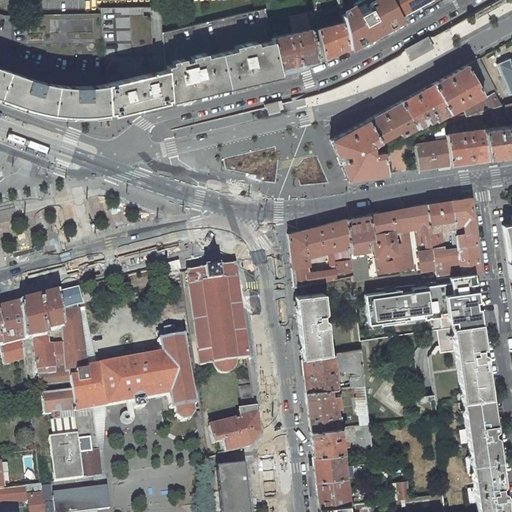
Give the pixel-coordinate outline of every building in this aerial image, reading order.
[(337,0),(348,48),(400,19),(398,15),(389,0),(337,0)] [(389,0),(398,15),(424,0),(389,0)] [(424,0),(398,15),(400,19),(434,0),(424,0)] [(101,8),(106,83),(108,113),(112,112),(167,100),(169,99),(167,69),(166,65),(162,33),(160,7),(135,7),(101,8)] [(272,37),(264,8),(162,33),(166,65),(167,69),(169,99),(278,72),(274,48),(272,37)] [(316,30),(323,59),(348,48),(339,8),(333,9),(334,14),(310,20),(313,31),(316,30)] [(317,60),(310,28),(306,12),(289,16),(293,32),(272,37),(274,48),(278,72),(317,60)] [(406,52),(410,59),(432,47),(429,43),(426,37),(405,49),(406,52)] [(477,58),(466,64),(475,83),(487,77),(477,58)] [(511,63),(511,64),(509,58),(496,64),(509,95),(511,93),(511,63)] [(432,83),(448,112),(481,94),(475,83),(466,64),(432,83)] [(0,98),(30,108),(47,112),(61,114),(74,115),(100,114),(108,113),(106,83),(90,86),(72,86),(45,82),(38,80),(27,78),(0,67),(0,98)] [(494,92),(487,77),(475,83),(481,94),(483,98),(492,93),(494,92)] [(448,112),(432,83),(400,101),(414,127),(415,128),(427,121),(428,122),(434,119),(435,120),(448,112)] [(484,100),(488,108),(499,105),(492,93),(483,98),(484,100)] [(464,113),(465,117),(481,110),(488,108),(484,100),(463,111),(464,113)] [(277,101),(264,104),(266,113),(279,110),(277,101)] [(366,120),(379,141),(398,130),(401,134),(414,127),(400,101),(366,120)] [(483,122),(488,158),(511,154),(511,102),(499,105),(488,108),(481,110),(482,117),(491,114),(492,116),(506,113),(505,112),(507,112),(509,120),(511,119),(511,122),(511,124),(506,125),(504,116),(496,117),(497,127),(488,128),(487,121),(483,122)] [(446,139),(450,164),(488,158),(483,122),(482,117),(481,110),(465,117),(464,117),(465,120),(467,130),(446,134),(446,139)] [(347,179),(387,173),(382,151),(371,153),(371,145),(379,141),(366,120),(334,136),(330,138),(331,140),(347,179)] [(418,169),(450,164),(446,139),(414,144),(418,169)] [(470,197),(450,200),(454,229),(457,248),(460,271),(461,275),(473,273),(481,272),(470,197)] [(450,200),(426,204),(435,266),(447,263),(445,250),(444,246),(443,241),(441,239),(440,231),(454,229),(450,200)] [(418,252),(420,270),(435,268),(435,266),(426,204),(345,219),(352,274),(352,280),(369,278),(365,249),(367,249),(366,239),(370,238),(377,274),(411,268),(408,242),(409,242),(406,224),(413,223),(417,245),(425,244),(426,250),(418,252)] [(511,213),(509,214),(510,224),(501,225),(509,277),(511,276),(511,213)] [(352,274),(345,219),(287,234),(293,286),(322,280),(352,274)] [(457,248),(445,250),(447,263),(435,266),(435,268),(436,275),(460,271),(457,248)] [(169,275),(180,274),(178,262),(167,264),(168,275),(169,275)] [(234,360),(247,358),(233,265),(211,268),(186,271),(199,365),(212,363),(213,366),(215,369),(218,372),(220,373),(224,373),(229,372),(232,369),(234,366),(235,363),(234,360)] [(473,273),(461,275),(467,317),(479,315),(475,290),(471,291),(470,284),(474,283),(473,273)] [(182,289),(180,274),(169,275),(171,288),(174,291),(182,289)] [(480,323),(479,315),(467,317),(461,275),(449,277),(450,282),(411,288),(411,291),(400,293),(399,289),(363,295),(368,324),(380,323),(380,325),(404,322),(404,319),(423,316),(424,319),(440,316),(439,313),(446,313),(446,315),(447,322),(450,321),(454,321),(455,327),(480,323)] [(77,288),(57,292),(60,310),(81,304),(77,288)] [(177,313),(185,312),(182,289),(174,291),(177,313)] [(32,340),(39,395),(71,390),(68,373),(64,373),(62,343),(48,344),(47,336),(46,333),(61,329),(60,310),(57,292),(55,292),(19,302),(23,341),(32,340)] [(323,292),(298,295),(299,304),(296,308),(300,346),(304,349),(305,357),(329,353),(326,321),(324,319),(322,318),(322,310),(325,309),(323,292)] [(22,341),(23,341),(19,302),(0,307),(0,349),(3,364),(24,359),(22,341)] [(84,308),(83,307),(79,309),(86,368),(96,366),(84,308)] [(86,368),(79,309),(61,329),(62,343),(64,373),(68,373),(71,390),(39,395),(42,414),(54,413),(73,410),(73,412),(92,409),(104,406),(132,401),(133,409),(144,407),(143,399),(167,395),(170,409),(173,409),(175,416),(181,421),(189,419),(193,413),(192,406),(195,405),(190,377),(184,343),(181,327),(173,329),(173,327),(163,329),(163,331),(155,332),(159,354),(96,366),(86,368)] [(484,348),(480,323),(455,327),(451,327),(452,340),(456,339),(458,352),(454,352),(460,390),(463,393),(465,401),(466,409),(463,413),(466,437),(470,436),(471,447),(468,447),(469,453),(472,456),(474,464),(475,472),(472,475),(473,481),(476,481),(478,491),(474,492),(477,511),(507,511),(505,493),(504,492),(503,491),(501,490),(500,486),(502,485),(503,484),(503,483),(497,438),(495,436),(494,435),(493,435),(492,431),(494,430),(495,429),(495,428),(485,355),(484,354),(483,353),(481,352),(480,348),(484,348)] [(190,377),(195,376),(190,342),(184,343),(190,377)] [(364,386),(360,349),(329,353),(305,357),(301,358),(305,392),(330,389),(336,388),(334,366),(339,366),(340,369),(343,371),(350,370),(352,387),(356,386),(364,386)] [(254,408),(251,383),(238,385),(241,403),(239,404),(240,410),(254,408)] [(364,386),(356,386),(357,397),(356,398),(358,414),(359,414),(360,425),(368,424),(364,386)] [(330,389),(305,392),(310,430),(338,427),(337,419),(340,418),(339,415),(333,415),(332,407),(339,406),(338,395),(331,396),(330,389)] [(434,395),(420,397),(421,403),(430,402),(431,411),(436,411),(434,395)] [(101,451),(104,406),(92,409),(93,421),(97,451),(101,451)] [(221,441),(224,453),(241,448),(250,446),(258,434),(254,408),(240,410),(238,410),(239,419),(208,427),(212,444),(221,441)] [(93,421),(92,409),(73,412),(73,410),(54,413),(55,420),(84,416),(85,422),(93,421)] [(97,451),(93,421),(85,422),(84,416),(55,420),(50,421),(52,437),(48,437),(54,481),(99,475),(97,451)] [(371,448),(368,424),(360,425),(355,425),(357,449),(362,449),(371,448)] [(338,427),(310,430),(312,455),(341,451),(340,442),(344,442),(343,437),(339,438),(338,427)] [(362,449),(363,460),(372,459),(371,448),(362,449)] [(312,455),(315,482),(346,478),(345,467),(345,462),(343,451),(341,451),(312,455)] [(248,511),(242,461),(208,470),(213,511),(248,511)] [(8,472),(7,463),(0,463),(0,468),(1,473),(8,472)] [(368,464),(345,467),(346,478),(369,476),(368,464)] [(346,478),(315,482),(318,508),(348,504),(350,504),(346,478)] [(407,481),(389,483),(390,499),(408,497),(407,481)] [(28,500),(29,511),(43,511),(42,501),(40,486),(40,484),(30,485),(31,495),(27,495),(28,500)] [(51,484),(40,486),(42,501),(43,511),(54,511),(52,496),(52,492),(51,484)] [(3,487),(0,487),(0,503),(25,500),(24,485),(3,488),(3,487)] [(97,487),(52,492),(52,496),(98,491),(97,487)] [(107,489),(98,491),(100,509),(109,508),(107,489)] [(98,491),(52,496),(54,511),(79,511),(100,509),(98,491)]
